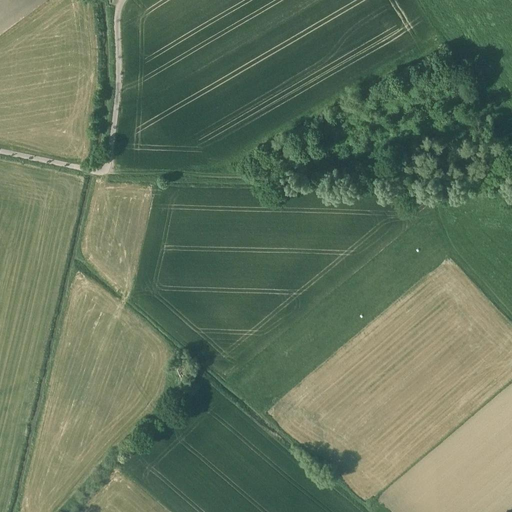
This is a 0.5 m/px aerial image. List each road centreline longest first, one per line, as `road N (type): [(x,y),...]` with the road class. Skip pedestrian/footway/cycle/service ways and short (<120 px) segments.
road 1 (track): [(511,194),(99,173)]
road 2 (track): [(99,173),(125,111),(119,14),(128,0)]
road 3 (track): [(511,152),(421,0)]
road 4 (track): [(511,318),(457,257),(428,193)]
